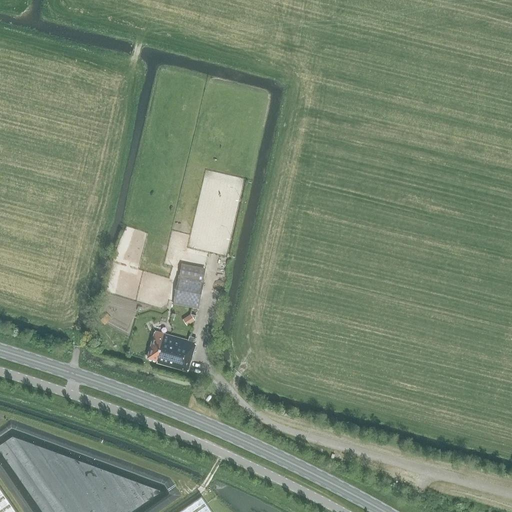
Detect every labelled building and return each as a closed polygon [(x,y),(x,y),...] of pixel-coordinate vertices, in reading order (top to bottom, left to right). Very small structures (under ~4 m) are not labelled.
[(204,279),(179,273),(172,304),(198,309),(204,279)] [(111,319),(107,313),(100,320),(104,325),(111,319)] [(195,320),(191,314),(182,319),(186,326),(195,320)] [(189,336),(188,340),(154,331),(147,358),(157,360),(156,363),(187,371),(195,342),(194,342),(196,338),(189,336)] [(183,496),(176,485),(169,489),(171,493),(152,503),(157,511),(183,496)] [(17,511),(0,487),(0,511),(17,511)] [(211,511),(201,497),(179,511),(211,511)]
